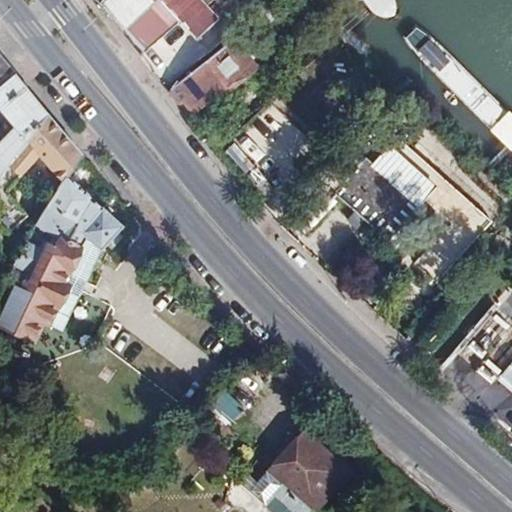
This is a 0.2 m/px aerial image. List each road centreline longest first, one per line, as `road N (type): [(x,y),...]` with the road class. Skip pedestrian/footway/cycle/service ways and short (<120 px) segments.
road 1 (primary): [(5,0),(255,291),(498,511)]
road 2 (primary): [(511,483),(279,271),(53,0)]
